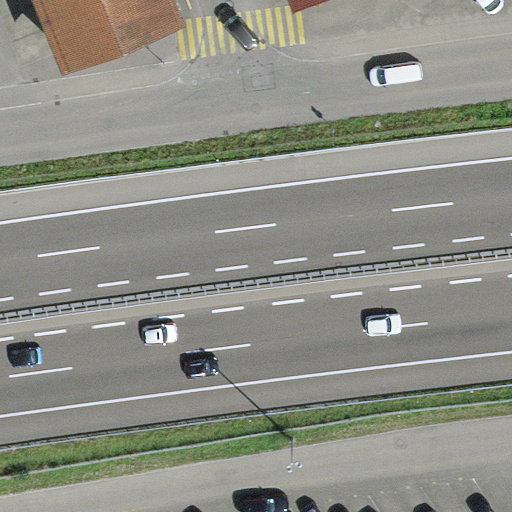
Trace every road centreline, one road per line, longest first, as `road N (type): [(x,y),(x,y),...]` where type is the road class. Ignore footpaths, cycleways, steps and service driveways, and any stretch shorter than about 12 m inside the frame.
road 1 (motorway): [(511,196),(0,261)]
road 2 (motorway): [(0,378),(511,313)]
road 3 (residential): [(248,103),(511,68)]
road 4 (residential): [(0,138),(248,103)]
